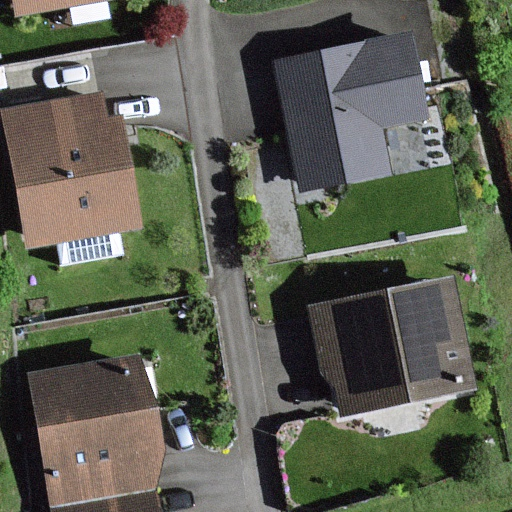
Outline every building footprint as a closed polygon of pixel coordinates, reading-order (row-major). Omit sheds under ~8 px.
[(432,112),(416,34),(282,61),(307,184),(391,167),(382,122),(432,112)] [(100,95),(13,109),(35,238),(142,221),(124,116),(104,119),(100,95)] [(453,278),(315,307),(337,411),(475,382),(453,278)] [(33,373),(55,508),(169,489),(146,354),(33,373)] [(172,511),(169,489),(55,508),(55,511),(172,511)]
